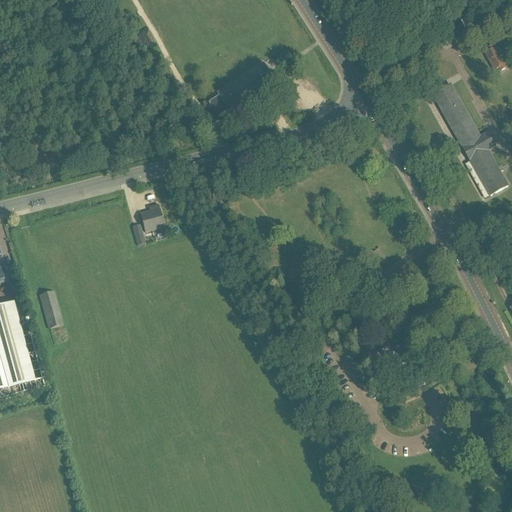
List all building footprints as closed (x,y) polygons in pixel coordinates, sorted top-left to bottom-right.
[(490,53),(486,55),(495,71),(499,69),(501,72),(506,69),(504,66),(505,65),(496,49),(495,50),(493,47),(488,49),(490,53)] [(214,98),(204,105),(216,124),(226,117),(228,120),(233,117),(231,114),(276,85),(277,84),(276,84),(264,66),(265,66),(264,65),(263,65),(264,66),(218,95),(216,92),(212,95),(214,98)] [(451,86),(433,96),(490,197),(508,187),(500,173),(503,171),(501,168),(498,170),(488,152),(496,148),(488,134),(480,138),(451,86)] [(152,212),(140,215),(144,233),(164,228),(158,207),(151,209),(152,212)] [(140,226),(132,229),(137,248),(145,246),(140,226)] [(0,286),(17,282),(13,267),(0,270),(0,268),(0,262),(1,262),(0,259),(0,286)] [(54,293),(39,297),(48,330),(63,326),(54,293)] [(13,304),(0,307),(0,392),(34,383),(13,304)]
